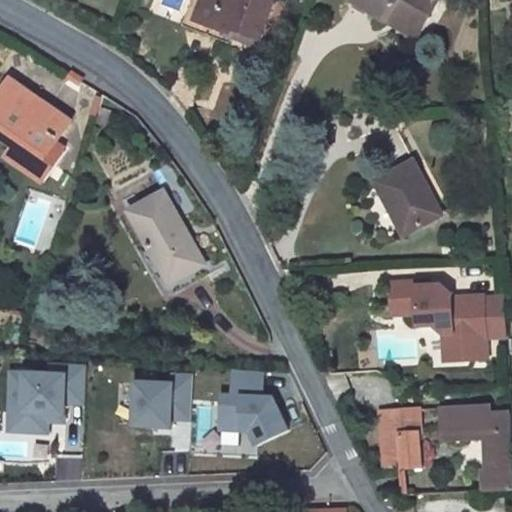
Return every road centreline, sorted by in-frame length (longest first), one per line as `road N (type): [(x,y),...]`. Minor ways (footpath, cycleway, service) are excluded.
road 1 (residential): [(362,486),(230,203),(194,152),(94,49),(0,0)]
road 2 (residential): [(362,486),(0,508)]
